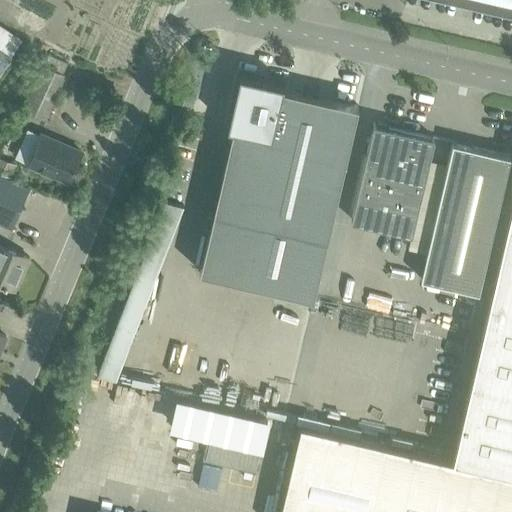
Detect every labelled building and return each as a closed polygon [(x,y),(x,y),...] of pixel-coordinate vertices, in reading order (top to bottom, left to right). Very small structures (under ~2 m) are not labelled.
[(0,23),(0,72),(22,39),(0,23)] [(64,71),(68,62),(47,53),(43,62),(64,71)] [(44,121),(65,75),(42,65),(22,111),(44,121)] [(199,269),(314,295),(357,105),(281,88),(283,82),(281,81),(281,83),(240,73),(228,124),(226,123),(226,124),(233,126),(212,212),(199,269)] [(411,233),(433,138),(373,124),(351,219),(411,233)] [(15,157),(27,162),(26,163),(68,181),(80,151),(27,129),(15,157)] [(478,292),(483,273),(510,156),(452,142),(420,278),(478,292)] [(2,158),(0,163),(0,172),(10,177),(16,164),(2,158)] [(0,173),(0,223),(12,228),(30,186),(25,184),(10,178),(0,173)] [(114,379),(156,273),(183,206),(164,201),(95,374),(114,379)] [(511,202),(453,458),(511,471),(511,202)] [(0,244),(0,283),(14,290),(29,257),(0,244)] [(175,398),(168,427),(262,449),(269,420),(175,398)] [(511,511),(511,471),(453,458),(300,423),(279,511),(511,511)] [(253,471),(243,511),(265,511),(274,476),(253,471)]
